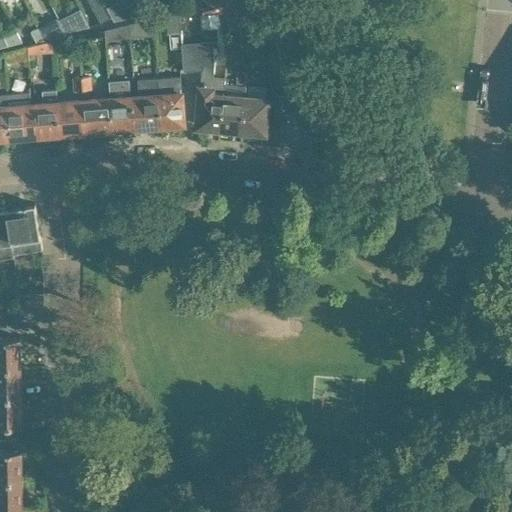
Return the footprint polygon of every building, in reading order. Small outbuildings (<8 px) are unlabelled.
[(198,0),(202,8),(202,10),(222,6),(230,5),(230,4),(253,0),(198,0)] [(285,13),(284,3),(281,0),(262,0),(264,17),(285,13)] [(118,2),(107,8),(110,13),(114,20),(130,16),(126,10),(122,9),(118,2)] [(105,4),(96,9),(101,18),(110,13),(107,8),(105,4)] [(202,8),(180,12),(181,30),(182,32),(183,45),(185,68),(204,66),(204,64),(215,65),(214,44),(225,43),(223,26),(222,15),(222,6),(202,10),(202,8)] [(176,13),(168,15),(169,34),(182,32),(181,30),(180,12),(176,13)] [(60,18),(39,27),(44,36),(45,41),(53,39),(68,36),(66,32),(62,22),(60,18)] [(78,29),(75,19),(62,22),(66,32),(78,29)] [(142,37),(141,22),(129,25),(130,38),(142,37)] [(24,42),(16,26),(0,34),(0,46),(9,45),(24,42)] [(39,27),(31,31),(36,39),(37,43),(38,43),(45,41),(44,36),(39,27)] [(118,39),(117,27),(106,30),(106,40),(118,39)] [(45,41),(45,52),(54,51),(53,39),(45,41)] [(202,85),(198,125),(209,126),(211,128),(217,129),(219,127),(221,127),(225,91),(226,83),(226,79),(214,78),(215,65),(204,64),(204,66),(202,85)] [(324,113),(325,101),(321,96),(314,96),(314,93),(297,91),(299,78),(283,76),(282,70),(271,72),(273,102),(273,112),(276,113),(276,115),(284,116),(282,134),(293,135),(292,139),(304,140),(305,136),(307,136),(310,116),(319,117),(324,113)] [(247,93),(246,71),(238,71),(237,84),(226,83),(225,91),(221,127),(223,128),(226,130),(231,130),(234,129),(243,129),(247,93)] [(36,135),(33,100),(32,100),(33,95),(31,81),(31,75),(21,75),(23,93),(24,93),(22,100),(8,101),(11,137),(13,137),(15,140),(22,139),(24,136),(36,135)] [(93,88),(92,75),(83,76),(83,89),(93,88)] [(83,89),(83,76),(74,77),(75,89),(83,89)] [(182,76),(159,78),(160,90),(163,125),(165,125),(167,128),(173,127),(175,124),(186,123),(182,88),(182,76)] [(137,92),(133,92),(136,127),(140,127),(150,126),(153,129),(159,129),(161,125),(163,125),(160,90),(159,78),(138,80),(139,91),(137,92)] [(130,79),(110,81),(111,94),(113,129),(116,129),(117,132),(124,131),(126,128),(136,127),(133,92),(131,92),(130,79)] [(60,133),(58,98),(57,88),(43,89),(44,99),(33,100),(36,135),(48,134),(50,137),(57,137),(58,133),(60,133)] [(11,137),(8,101),(8,93),(0,93),(0,139),(1,141),(7,141),(9,137),(11,137)] [(266,132),(270,95),(247,93),(243,129),(245,130),(248,132),(253,133),(256,131),(266,132)] [(113,129),(111,94),(84,96),(87,131),(101,130),(103,133),(110,133),(111,129),(113,129)] [(87,131),(84,96),(58,98),(60,133),(63,133),(64,136),(71,136),(72,132),(87,131)] [(43,250),(36,206),(36,205),(17,208),(15,205),(10,206),(9,209),(7,209),(12,242),(13,242),(15,255),(43,250)] [(12,242),(7,209),(5,209),(3,207),(0,207),(0,258),(15,256),(15,255),(13,242),(12,242)] [(45,317),(44,292),(20,294),(22,307),(24,318),(45,317)] [(22,307),(10,308),(12,319),(24,318),(22,307)] [(0,367),(21,368),(21,336),(0,336),(0,367)] [(0,396),(21,396),(21,368),(0,367),(0,396)] [(0,425),(22,425),(21,396),(0,396),(0,425)] [(0,480),(22,480),(22,450),(0,449),(0,480)] [(0,509),(22,509),(22,480),(0,480),(0,509)]
